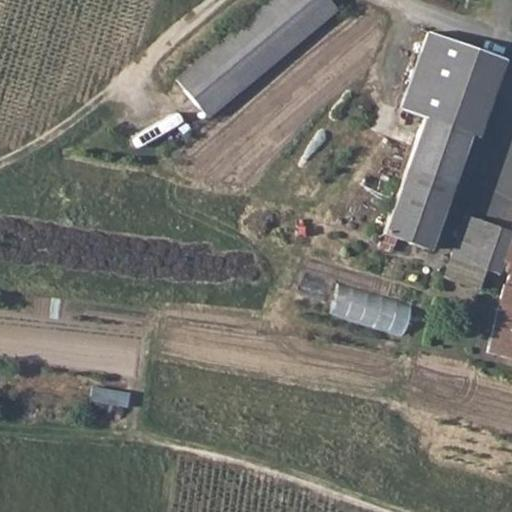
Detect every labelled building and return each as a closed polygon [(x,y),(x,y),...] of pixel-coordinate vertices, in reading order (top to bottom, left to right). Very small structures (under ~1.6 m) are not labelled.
[(289,0),(190,89),(224,124),(345,10),(335,0),(289,0)] [(424,113),(381,225),(424,243),(468,129),(476,131),(505,55),(430,27),(400,104),(424,113)] [(447,255),(479,267),(494,273),(497,265),(511,228),(464,210),(447,255)] [(503,287),(511,289),(511,228),(497,265),(507,268),(504,277),(506,277),(503,287)] [(479,267),(447,255),(440,273),(472,286),(479,267)] [(494,273),(504,277),(507,268),(497,265),(494,273)] [(335,284),(326,314),(385,333),(395,304),(335,284)] [(511,289),(503,287),(498,286),(488,340),(511,347),(511,289)] [(511,347),(488,340),(486,356),(511,360),(511,347)]
